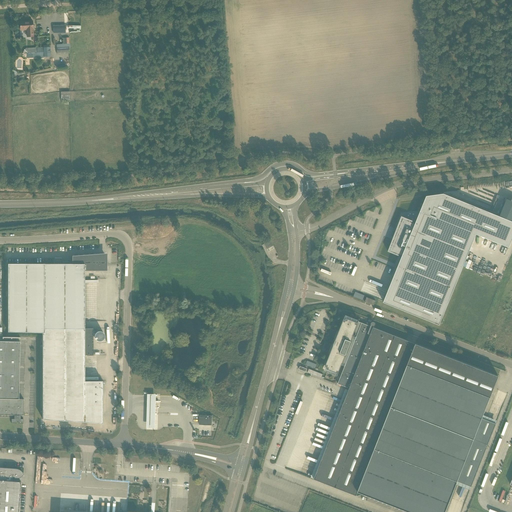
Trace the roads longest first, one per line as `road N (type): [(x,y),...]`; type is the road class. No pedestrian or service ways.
road 1 (unclassified): [(0,240),(117,234),(127,243),(123,445)]
road 2 (unclassified): [(296,231),(389,190),(511,172)]
road 3 (unclassified): [(511,365),(335,298)]
road 4 (secondary): [(101,200),(268,196)]
road 5 (secondary): [(305,191),(450,161)]
road 6 (secondary): [(349,174),(310,174),(280,163),(216,186)]
road 7 (unclassified): [(123,445),(0,436)]
